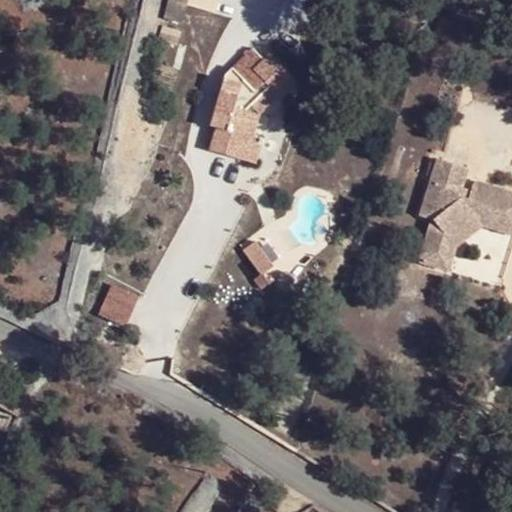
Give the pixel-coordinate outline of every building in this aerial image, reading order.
[(300,89),(294,83),(272,60),(253,51),(223,72),(206,123),(216,126),(209,149),(243,161),(252,133),(259,112),(249,109),(268,92),(279,102),(281,105),(288,99),(300,89)] [(281,105),(279,102),(268,92),(249,109),(259,112),(264,114),(281,120),(288,99),(281,105)] [(265,137),(252,133),(243,161),(256,167),(265,137)] [(511,235),(511,194),(486,187),(476,191),(472,203),(459,198),(470,167),(440,159),(421,217),(433,221),(421,263),(446,272),(455,244),(490,220),(495,230),(511,235)] [(495,230),(490,220),(455,244),(446,272),(458,277),(471,245),(495,230)] [(237,255),(224,267),(243,285),(256,272),(237,255)] [(107,284),(97,313),(126,323),(136,294),(107,284)]
